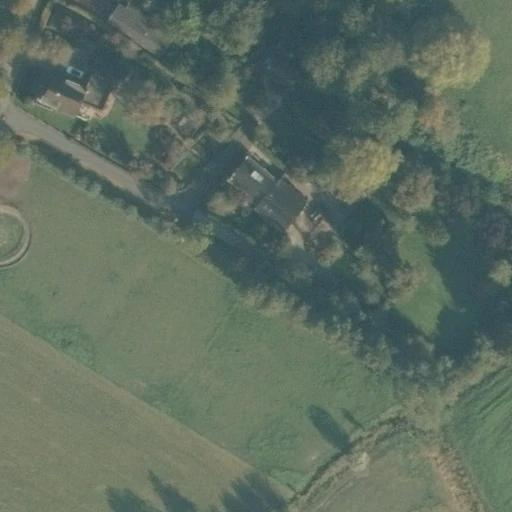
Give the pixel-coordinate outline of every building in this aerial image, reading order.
[(121,12),(112,25),(159,57),(168,44),(121,12)] [(297,49),(279,33),(251,64),(263,75),(265,73),(284,90),(300,75),(285,62),(297,49)] [(84,88),(47,72),(34,102),(50,109),(51,106),(74,115),(80,102),(101,110),(113,82),(91,72),(84,88)] [(184,85),(179,92),(194,102),(199,95),(184,85)] [(321,164),(311,155),(302,164),(312,173),(321,164)] [(279,178),(276,181),(255,163),(252,166),(244,158),(228,177),(246,193),(245,197),(256,206),(254,208),(270,220),(270,219),(283,229),(306,201),(279,178)] [(364,195),(339,165),(318,182),(343,212),(364,195)] [(364,192),(377,181),(364,165),(350,176),(364,192)] [(333,279),(310,264),(297,285),(320,299),(333,279)]
